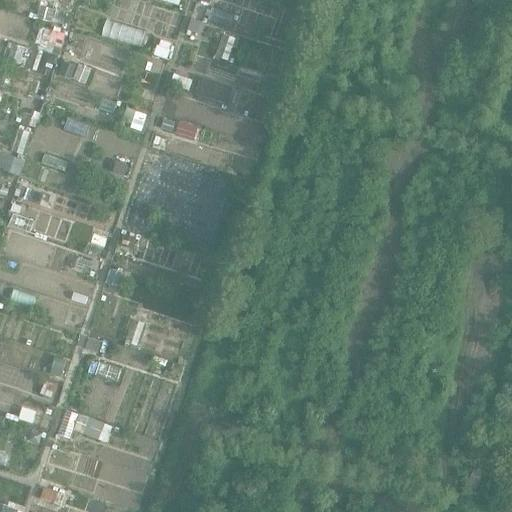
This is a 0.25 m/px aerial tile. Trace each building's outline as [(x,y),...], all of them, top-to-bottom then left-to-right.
[(211,19),(231,24),(233,14),(213,8),(211,19)] [(108,18),(102,33),(141,48),(147,32),(108,18)] [(63,47),(66,33),(42,27),(39,39),(46,40),(45,43),(63,47)] [(230,59),(236,37),(225,34),(219,56),(230,59)] [(490,59),(476,101),(489,106),(495,88),(511,94),(511,49),(506,48),(501,63),(490,59)] [(44,97),(46,80),(33,78),(30,95),(44,97)] [(125,122),(143,128),(147,113),(129,108),(125,122)] [(22,121),(36,126),(40,113),(26,109),(22,121)] [(1,149),(0,151),(0,166),(20,175),(27,160),(1,149)] [(106,250),(111,234),(91,228),(86,243),(106,250)] [(63,430),(110,438),(113,420),(66,413),(63,430)] [(42,497),(64,504),(70,483),(49,476),(42,497)]
